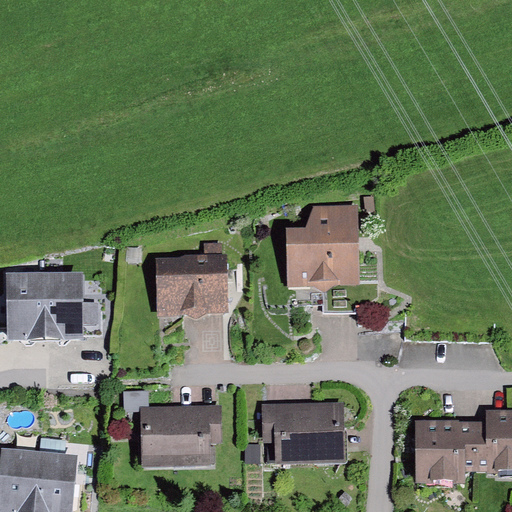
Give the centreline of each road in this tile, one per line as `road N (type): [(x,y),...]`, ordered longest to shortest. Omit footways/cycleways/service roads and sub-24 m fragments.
road 1 (residential): [(381,375),(177,382)]
road 2 (residential): [(375,511),(381,375)]
road 3 (residential): [(381,375),(511,378)]
